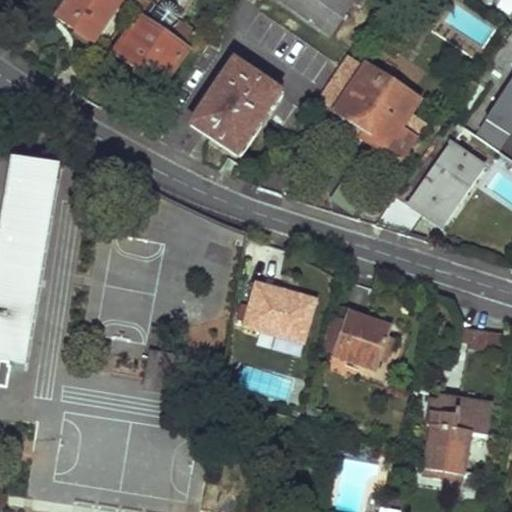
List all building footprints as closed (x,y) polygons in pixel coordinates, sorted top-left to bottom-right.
[(71,0),(58,19),(92,42),(119,0),(71,0)] [(180,17),(178,8),(171,3),(162,5),(160,9),(151,3),(146,0),(140,0),(131,15),(139,20),(116,55),(136,69),(161,86),(185,51),(197,34),(177,20),(180,17)] [(368,0),(280,0),(333,36),(355,4),(363,9),(368,0)] [(494,32),(453,2),(438,23),(478,53),(494,32)] [(511,27),(508,26),(483,77),(490,80),(465,131),(504,150),(511,132),(511,27)] [(197,34),(185,51),(195,58),(207,41),(197,34)] [(281,94),(236,63),(193,124),(236,155),(281,94)] [(420,103),(367,67),(335,113),(366,134),(362,140),(398,165),(415,140),(401,130),(420,103)] [(147,106),(161,86),(136,69),(122,89),(147,106)] [(458,116),(464,121),(490,84),(483,80),(458,116)] [(408,206),(397,198),(377,226),(409,236),(423,215),(443,229),(485,165),(450,143),(408,206)] [(0,238),(0,365),(26,367),(57,165),(12,159),(0,238)] [(397,198),(382,187),(358,219),(377,226),(397,198)] [(315,300),(257,287),(247,329),(294,340),(298,324),(309,326),(315,300)] [(393,329),(348,315),(334,357),(378,372),(393,329)] [(309,326),(298,324),(294,340),(305,342),(309,326)] [(503,338),(472,332),(469,357),(500,361),(503,338)] [(188,348),(152,344),(146,383),(182,389),(188,348)] [(492,409),(437,399),(434,416),(429,416),(427,431),(429,432),(424,469),(415,469),(413,487),(471,497),(474,477),(465,475),(470,438),(487,441),(492,409)]
